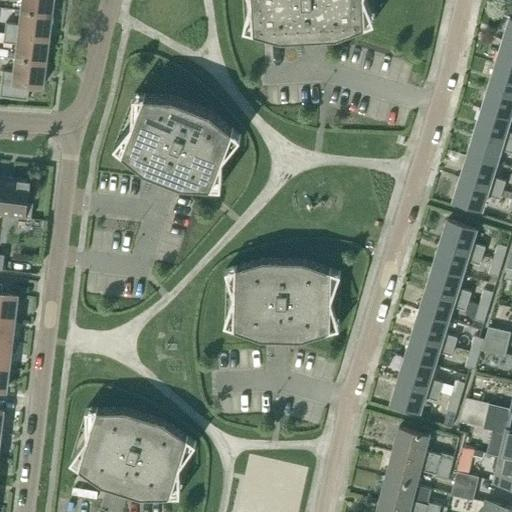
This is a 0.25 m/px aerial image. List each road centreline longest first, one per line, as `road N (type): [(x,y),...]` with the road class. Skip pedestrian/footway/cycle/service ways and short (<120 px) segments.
road 1 (residential): [(328,511),(465,0)]
road 2 (residential): [(29,511),(75,126)]
road 3 (residential): [(75,126),(110,0)]
